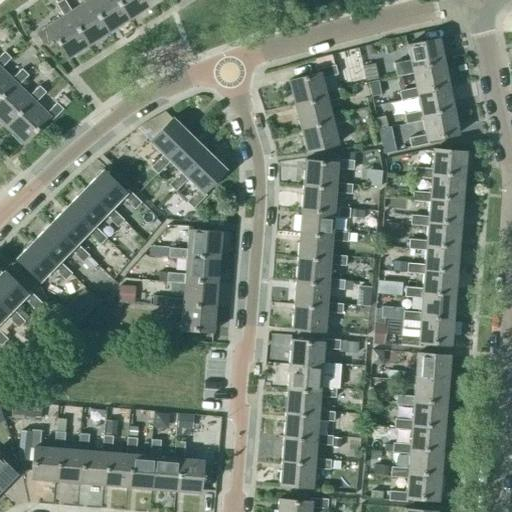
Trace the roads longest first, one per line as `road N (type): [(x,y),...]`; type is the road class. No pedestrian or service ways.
road 1 (residential): [(232,511),(258,177),(228,72)]
road 2 (tertiary): [(488,511),(511,212)]
road 3 (residential): [(0,204),(27,193),(111,115),(167,85),(228,72)]
road 4 (residential): [(228,72),(256,53),(459,0)]
road 5 (tertiary): [(511,165),(472,0)]
